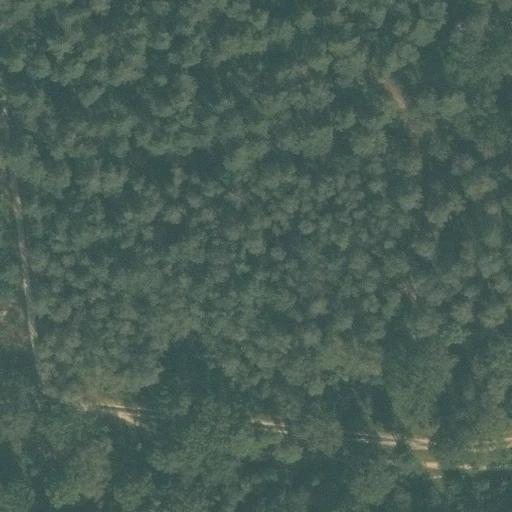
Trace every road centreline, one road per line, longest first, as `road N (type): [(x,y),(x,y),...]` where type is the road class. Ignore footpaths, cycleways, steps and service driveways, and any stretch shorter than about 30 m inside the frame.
road 1 (unknown): [(206,0),(237,52),(324,48),(381,93),(416,212),(404,387),(424,445)]
road 2 (track): [(424,445),(146,418)]
